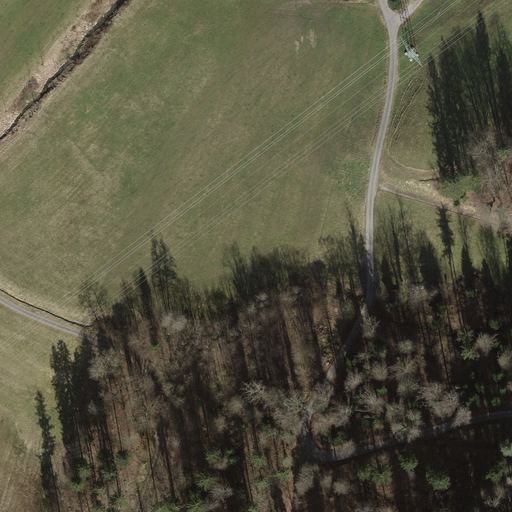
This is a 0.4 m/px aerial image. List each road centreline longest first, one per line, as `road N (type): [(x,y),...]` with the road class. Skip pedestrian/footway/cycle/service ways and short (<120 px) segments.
road 1 (residential): [(511,414),(335,454),(317,455),(304,436),(311,405),(351,343),(367,297),(369,201),(394,58),(383,0)]
road 2 (track): [(0,298),(139,361),(159,390),(164,437),(141,511)]
